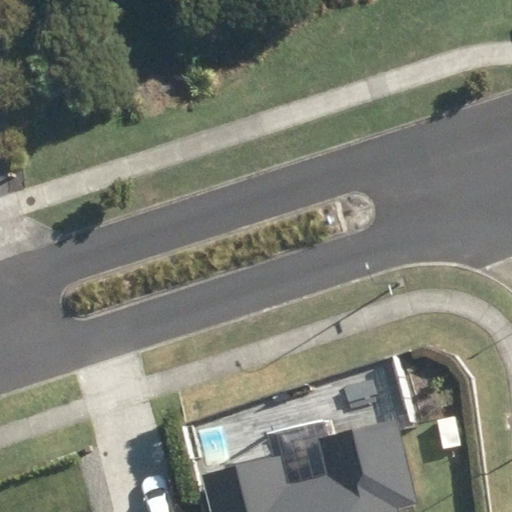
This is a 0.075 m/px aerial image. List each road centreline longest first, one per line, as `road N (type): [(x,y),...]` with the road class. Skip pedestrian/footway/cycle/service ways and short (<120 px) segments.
road 1 (tertiary): [(511,202),(0,369)]
road 2 (tertiary): [(0,282),(511,116)]
